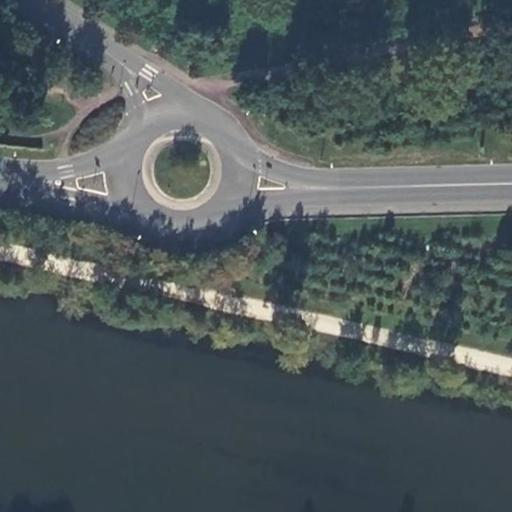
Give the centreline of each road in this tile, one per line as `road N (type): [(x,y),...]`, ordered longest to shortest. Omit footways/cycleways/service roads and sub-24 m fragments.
road 1 (primary): [(302,188),(511,184)]
road 2 (primary): [(0,182),(140,213)]
road 3 (residential): [(208,118),(151,71),(101,49)]
road 4 (primary): [(124,152),(65,167),(0,170)]
